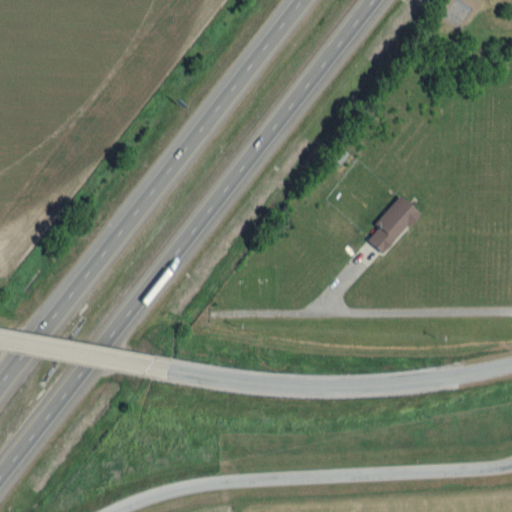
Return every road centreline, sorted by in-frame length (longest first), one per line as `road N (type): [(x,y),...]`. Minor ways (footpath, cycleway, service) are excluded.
road 1 (motorway): [(0,473),(369,0)]
road 2 (motorway): [(297,0),(0,381)]
road 3 (residential): [(117,511),(188,488),(511,465)]
road 4 (tertiary): [(165,371),(347,388),(511,365)]
road 5 (residential): [(210,315),(511,313)]
road 6 (tertiary): [(165,371),(0,340)]
